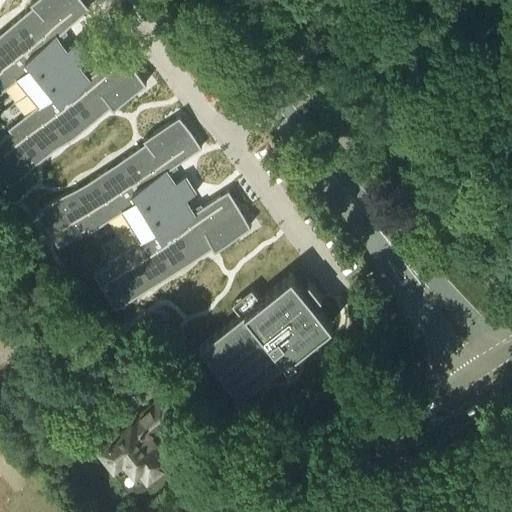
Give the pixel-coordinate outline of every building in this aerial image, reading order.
[(32,7),(0,32),(0,92),(16,79),(37,104),(7,128),(10,131),(0,139),(0,173),(10,185),(111,103),(113,106),(147,79),(120,46),(117,49),(117,48),(113,52),(96,66),(94,64),(87,69),(80,60),(89,53),(77,38),(68,45),(60,36),(67,30),(65,28),(82,14),(82,15),(87,11),(86,11),(89,8),(82,0),(33,0),(30,3),(32,7)] [(145,141),(36,211),(58,246),(87,227),(89,231),(121,211),(139,238),(107,258),(109,262),(93,273),(111,299),(110,300),(113,304),(114,304),(116,307),(212,245),(215,248),(251,225),(228,190),(225,192),(220,195),(202,207),(200,204),(193,209),(186,199),(197,193),(186,177),(176,183),(170,173),(177,168),(176,166),(194,154),(199,151),(202,149),(179,114),(143,137),(145,141)] [(240,313),(199,346),(208,356),(223,375),(240,397),(273,370),(285,360),(288,364),(297,357),(296,355),(294,353),(300,349),(300,348),(308,342),(332,323),(314,301),(302,285),(291,272),(260,297),(240,313)] [(161,307),(103,351),(111,362),(169,317),(161,307)] [(129,359),(145,381),(171,360),(155,339),(129,359)] [(141,399),(130,384),(118,393),(130,408),(141,399)] [(176,416),(161,398),(99,448),(115,467),(124,460),(135,473),(140,469),(148,479),(170,461),(158,446),(164,441),(156,432),(176,416)]
